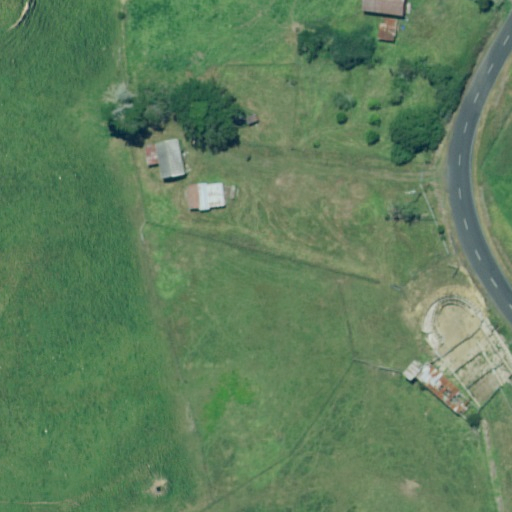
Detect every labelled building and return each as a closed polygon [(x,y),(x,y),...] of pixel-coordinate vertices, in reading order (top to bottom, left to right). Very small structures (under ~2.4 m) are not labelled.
[(410,0),(370,0),(369,11),(409,15),(410,0)] [(401,20),(384,17),(381,39),(398,41),(401,20)] [(153,166),(166,164),(168,177),(191,173),(185,141),(176,142),(149,147),(153,166)] [(229,208),(227,183),(192,186),(194,210),(229,208)] [(481,344),(472,336),(454,357),(463,365),(481,344)] [(421,377),(452,405),(467,418),(475,410),(460,396),(464,392),(431,362),(427,366),(421,361),(410,373),(418,381),(421,377)]
